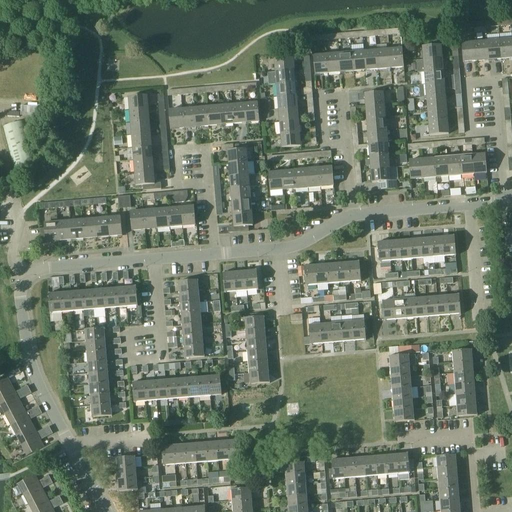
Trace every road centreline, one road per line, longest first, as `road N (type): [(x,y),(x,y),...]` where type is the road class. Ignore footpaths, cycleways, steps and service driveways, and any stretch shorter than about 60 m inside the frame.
road 1 (residential): [(354,216),(297,246),(26,274)]
road 2 (residential): [(26,274),(20,294),(37,377),(104,511)]
road 3 (residential): [(502,201),(354,216)]
road 4 (residential): [(499,128),(495,79),(467,82),(471,129)]
